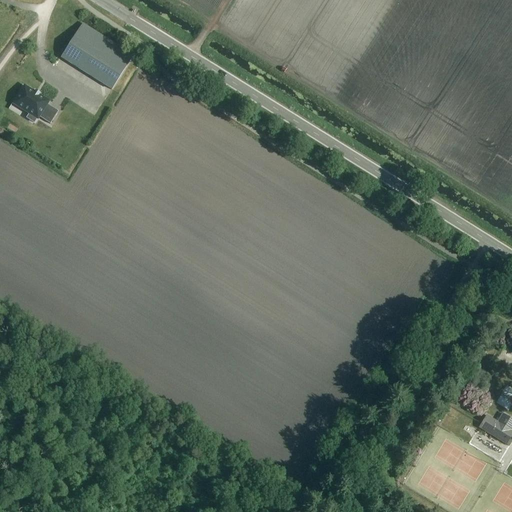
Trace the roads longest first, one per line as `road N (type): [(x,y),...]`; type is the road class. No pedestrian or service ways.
road 1 (tertiary): [(103,0),(511,256)]
road 2 (track): [(442,311),(318,511)]
